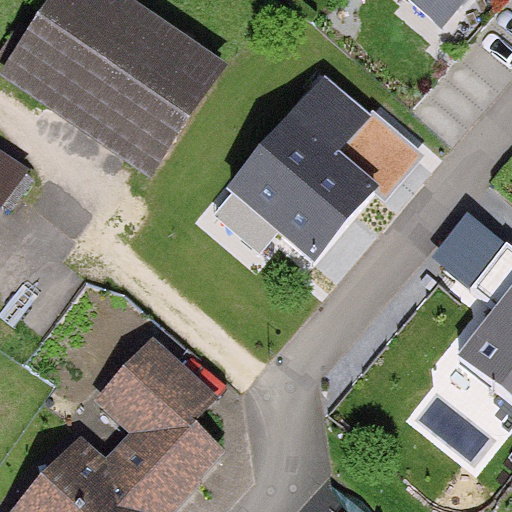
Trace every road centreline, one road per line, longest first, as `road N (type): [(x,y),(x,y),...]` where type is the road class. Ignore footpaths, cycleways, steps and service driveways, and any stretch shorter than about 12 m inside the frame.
road 1 (residential): [(260,511),(286,475),(290,404),(302,364),(511,119)]
road 2 (track): [(293,385),(243,364),(103,248),(100,201),(0,125)]
